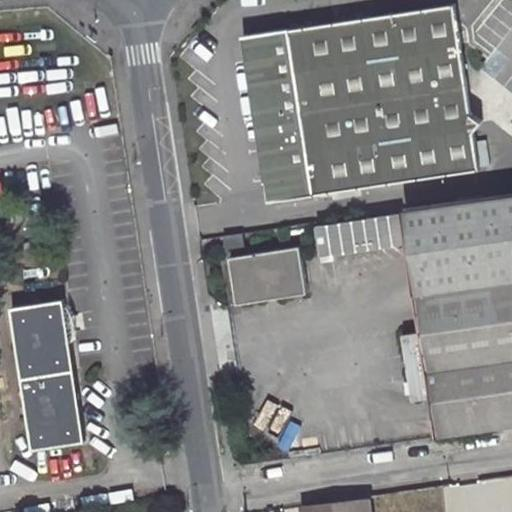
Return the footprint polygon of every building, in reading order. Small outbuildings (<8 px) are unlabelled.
[(456,3),(244,35),(269,202),(482,168),(476,131),(484,120),(473,112),(456,3)] [(433,396),(439,435),(511,424),(511,193),(406,209),(424,331),(433,396)] [(403,213),(319,225),(324,255),(408,243),(403,213)] [(228,250),(247,247),(244,233),(226,236),(228,250)] [(239,303),(310,293),(301,245),(232,256),(239,303)] [(74,296),(21,303),(44,447),(98,439),(74,296)] [(415,398),(433,396),(424,331),(405,334),(415,398)] [(335,435),(292,442),(293,457),(337,449),(335,435)] [(376,511),(374,492),(309,503),(310,511),(376,511)]
